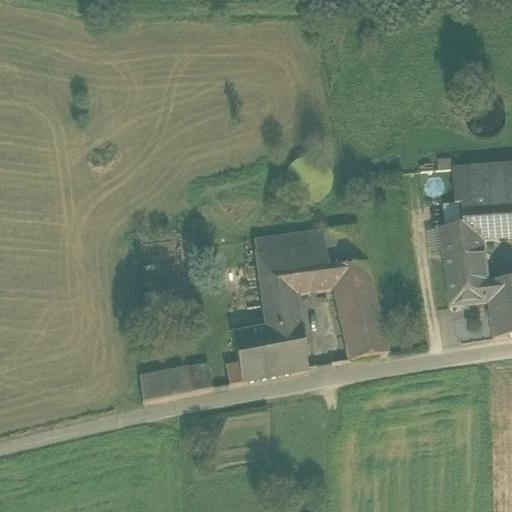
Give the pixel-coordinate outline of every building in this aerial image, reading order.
[(498,114),(484,110),(472,118),(469,133),(477,145),(491,148),(503,140),(506,126),(498,114)] [(325,163),(312,155),(297,155),(285,164),(279,177),(282,191),(292,202),(306,206),(320,202),(329,190),(331,176),(325,163)] [(511,166),(491,168),(493,203),(496,203),(511,202),(511,166)] [(453,171),(456,208),(462,208),(462,205),(493,203),(491,168),(453,171)] [(511,202),(496,203),(498,243),(511,241),(511,202)] [(451,310),(490,305),(487,285),(489,285),(483,244),(498,243),(496,203),(493,203),(462,205),(462,208),(464,229),(441,232),(441,233),(444,255),(446,273),(448,291),(451,310)] [(328,272),(360,268),(351,229),(321,233),(326,263),(328,272)] [(253,243),(257,273),(326,263),(321,233),(253,243)] [(295,298),(332,292),(327,272),(328,272),(326,263),(257,273),(263,324),(260,324),(260,331),(264,330),(299,325),(295,298)] [(360,268),(328,272),(327,272),(332,292),(348,364),(385,358),(387,357),(360,268)] [(511,282),(489,285),(487,285),(490,305),(494,341),(511,338),(511,282)] [(241,386),(241,387),(307,374),(307,371),(299,325),(264,330),(260,331),(231,336),(237,367),(241,386)] [(139,380),(142,405),(212,391),(208,367),(139,380)] [(225,369),(229,389),(241,386),(237,367),(225,369)]
